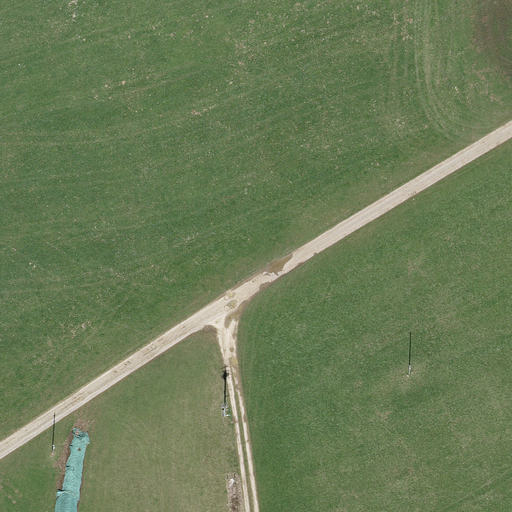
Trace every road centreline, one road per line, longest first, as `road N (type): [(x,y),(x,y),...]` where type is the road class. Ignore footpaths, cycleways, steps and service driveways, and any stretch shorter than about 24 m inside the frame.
road 1 (track): [(511,133),(0,452)]
road 2 (track): [(226,305),(250,511)]
